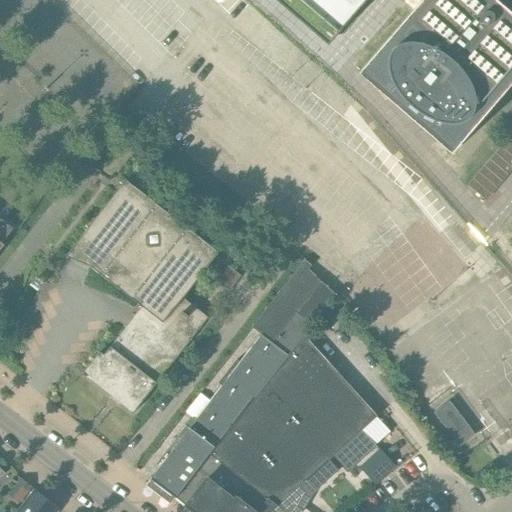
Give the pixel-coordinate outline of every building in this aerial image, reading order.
[(302,0),(340,32),(367,0),(302,0)] [(511,85),(511,12),(497,0),(422,0),(359,74),(452,154),(511,85)] [(511,133),(468,185),(483,198),(511,164),(511,133)] [(104,355),(100,351),(82,374),(133,414),(208,317),(183,298),(206,268),(216,256),(219,252),(188,228),(190,225),(182,219),(180,222),(126,179),(66,257),(92,267),(142,307),(104,355)] [(13,229),(0,217),(0,248),(3,245),(2,243),(13,229)] [(231,288),(241,275),(216,256),(206,268),(231,288)] [(160,467),(150,479),(175,499),(228,431),(303,335),(303,334),(312,323),(335,293),(308,269),(312,265),(310,263),(307,260),(267,310),(253,328),(261,334),(239,362),(236,360),(219,383),(222,385),(195,419),(193,418),(174,442),(173,441),(162,457),(156,464),(160,467)] [(228,431),(175,499),(192,511),(271,511),(274,510),(278,506),(333,456),(362,430),(377,416),(303,334),(303,335),(228,431)] [(434,413),(460,446),(476,434),(450,400),(434,413)] [(278,506),(274,510),(275,511),(283,511),(295,501),(303,510),(304,509),(313,494),(342,467),(347,473),(377,446),(362,430),(333,456),(278,506)] [(380,450),(360,467),(375,484),(395,466),(380,450)] [(416,450),(393,468),(407,486),(430,468),(416,450)] [(32,487),(21,478),(8,495),(19,504),(32,487)] [(57,511),(60,509),(35,489),(16,511),(57,511)] [(302,511),(303,510),(295,501),(283,511),(302,511)]
